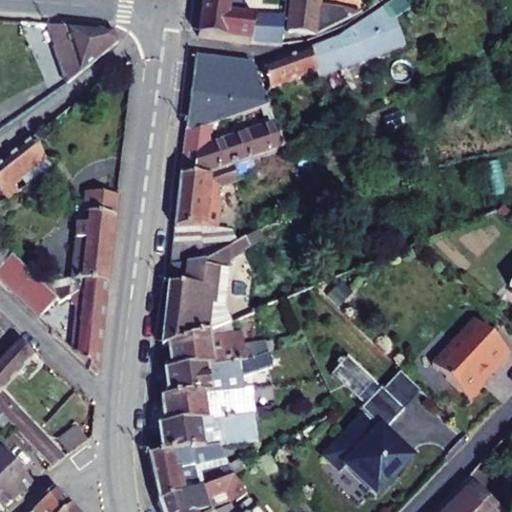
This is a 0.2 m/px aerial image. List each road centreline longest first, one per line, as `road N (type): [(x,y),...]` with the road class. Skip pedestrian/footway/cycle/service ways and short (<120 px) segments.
road 1 (tertiary): [(167,14),(117,411),(125,511)]
road 2 (tertiary): [(10,0),(167,14)]
road 3 (residential): [(511,408),(413,511)]
